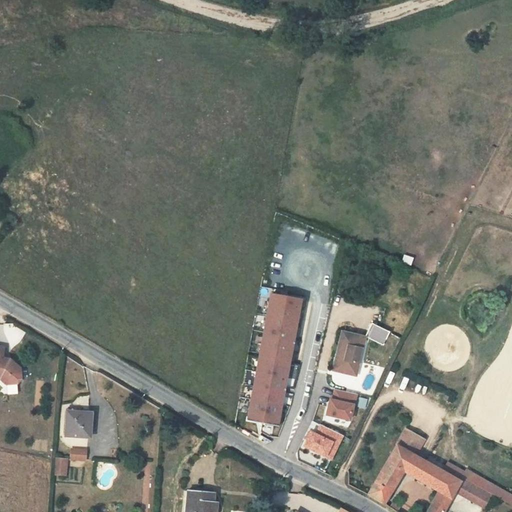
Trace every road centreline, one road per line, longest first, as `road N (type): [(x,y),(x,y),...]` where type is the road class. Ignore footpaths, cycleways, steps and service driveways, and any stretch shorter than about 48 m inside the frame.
road 1 (unclassified): [(368,511),(269,464),(0,296)]
road 2 (track): [(179,0),(301,32),(366,22),(429,0)]
road 3 (unknown): [(333,495),(387,397),(416,396),(429,427)]
